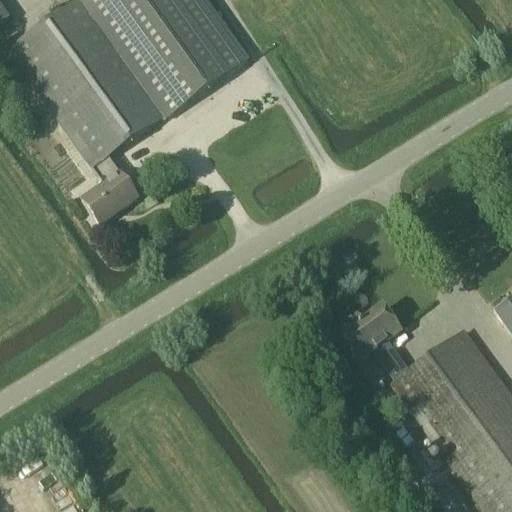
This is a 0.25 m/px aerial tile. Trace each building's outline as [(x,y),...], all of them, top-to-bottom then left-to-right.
[(81,0),(6,56),(92,174),(109,162),(237,68),(188,0),(81,0)] [(92,174),(91,174),(101,189),(80,204),(98,231),(138,202),(109,162),(92,174)] [(511,341),(511,302),(494,315),(511,341)] [(357,319),(335,334),(359,366),(372,356),(393,386),(408,375),(387,346),(401,335),(383,310),(362,325),(357,319)] [(393,386),(389,388),(478,511),(511,511),(511,401),(464,335),(408,375),(393,386)]
